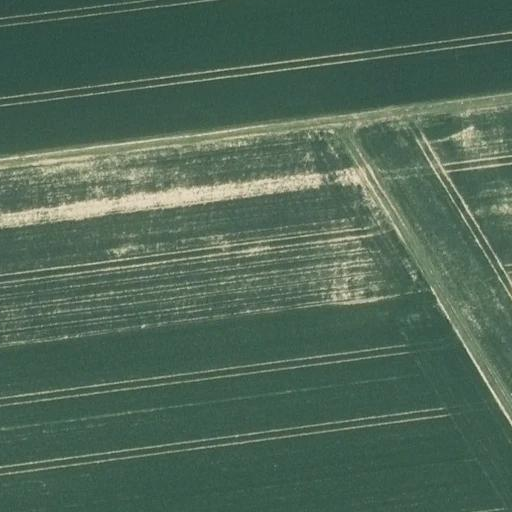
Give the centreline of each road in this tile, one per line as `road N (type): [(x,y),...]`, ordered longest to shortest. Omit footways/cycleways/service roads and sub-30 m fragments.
road 1 (track): [(0,164),(511,96)]
road 2 (track): [(339,119),(511,409)]
